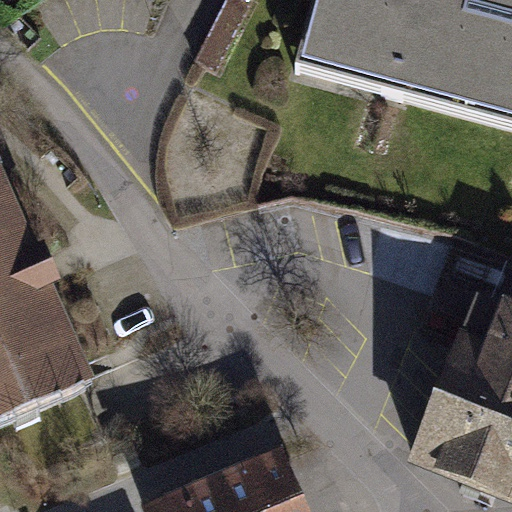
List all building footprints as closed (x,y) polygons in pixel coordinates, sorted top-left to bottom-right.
[(216,74),(252,0),(227,0),(196,64),(216,74)] [(511,0),(316,0),(303,50),(511,107),(511,0)] [(511,107),(303,50),(295,74),(511,132),(511,107)] [(34,275),(0,197),(0,418),(81,384),(40,289),(27,295),(21,280),(34,275)] [(415,464),(511,501),(511,318),(509,318),(511,315),(477,302),(459,348),(461,348),(415,464)] [(300,511),(280,463),(164,511),(300,511)]
